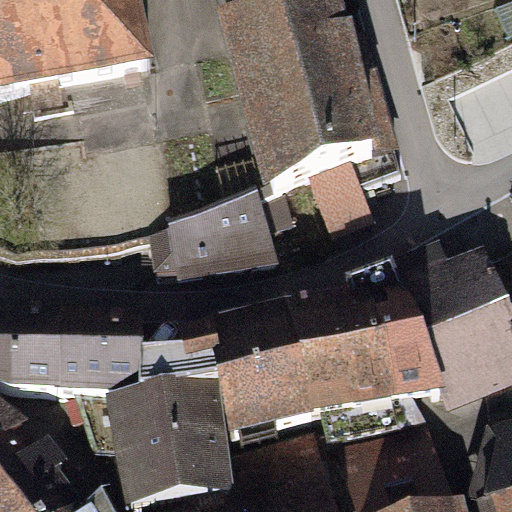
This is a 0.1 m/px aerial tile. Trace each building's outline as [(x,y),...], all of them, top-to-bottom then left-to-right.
[(145,0),(0,0),(0,104),(159,79),(145,0)] [(389,165),(344,0),(235,0),(241,20),(215,27),(262,199),(316,184),(341,250),(388,231),(362,172),(389,165)] [(260,202),(174,234),(182,282),(277,265),(272,242),(298,232),(289,206),(263,216),(260,202)] [(352,296),(286,312),(312,431),(442,403),(450,418),(511,394),(511,340),(479,262),(460,264),(445,233),(352,296)] [(230,449),(312,431),(286,312),(211,329),(212,336),(179,344),(181,360),(145,363),(144,401),(218,392),(230,449)] [(147,318),(0,314),(0,393),(13,397),(144,401),(145,363),(147,318)] [(218,392),(101,408),(117,511),(328,511),(310,446),(233,466),(230,449),(218,392)] [(0,456),(23,439),(29,435),(0,411),(0,456)] [(449,511),(429,435),(336,460),(348,511),(449,511)] [(0,511),(83,511),(50,452),(40,458),(23,439),(0,456),(0,511)] [(511,511),(511,443),(490,442),(484,511),(511,511)]
